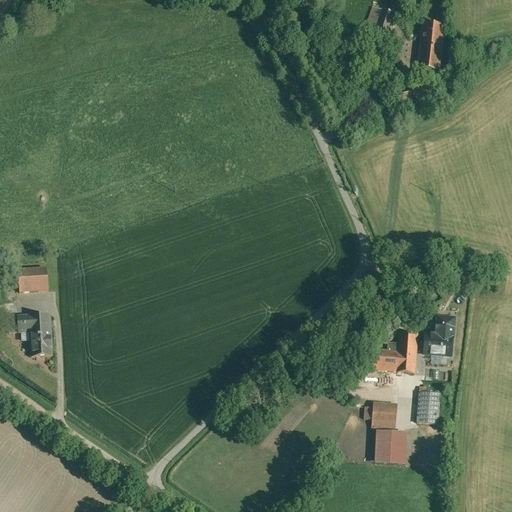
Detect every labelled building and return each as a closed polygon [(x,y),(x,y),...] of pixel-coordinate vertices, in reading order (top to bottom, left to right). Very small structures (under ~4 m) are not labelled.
[(396,16),(373,8),(361,42),(384,50),(396,16)] [(444,27),(423,25),(418,70),(439,73),(444,27)] [(487,49),(462,67),(467,76),(493,58),(487,49)] [(433,87),(412,92),(415,105),(418,104),(419,107),(437,102),(433,87)] [(412,92),(399,96),(400,98),(403,108),(415,105),(412,92)] [(403,108),(400,98),(394,99),(398,112),(403,111),(403,108)] [(17,255),(3,256),(4,266),(17,265),(17,255)] [(47,270),(18,272),(19,294),(48,292),(47,270)] [(49,318),(17,320),(18,334),(30,333),(31,359),(52,358),(50,332),(50,331),(49,318)] [(436,337),(425,336),(424,356),(451,358),(454,321),(437,319),(436,337)] [(417,336),(400,335),(398,353),(371,351),(369,371),(397,374),(414,375),(417,336)] [(439,396),(419,394),(417,425),(437,426),(439,396)] [(373,404),(373,409),(372,421),(371,430),(395,432),(397,406),(373,404)] [(373,409),(365,408),(364,421),(372,421),(373,409)] [(406,437),(376,435),(375,465),(405,466),(406,437)]
